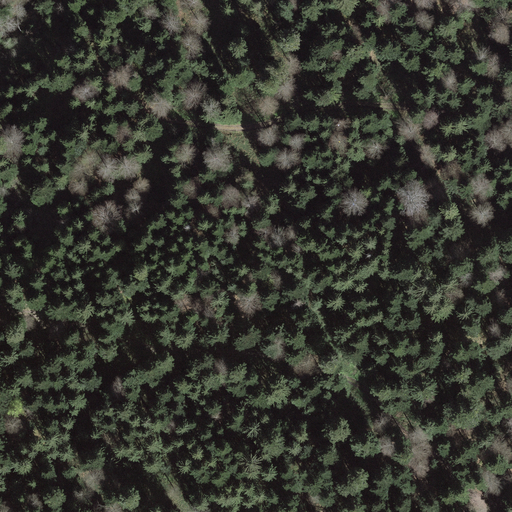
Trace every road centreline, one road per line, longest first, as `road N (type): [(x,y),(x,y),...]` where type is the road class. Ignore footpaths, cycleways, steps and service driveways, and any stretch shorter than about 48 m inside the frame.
road 1 (track): [(482,511),(463,483),(350,380),(162,353),(33,315),(0,316)]
road 2 (track): [(511,138),(427,112),(352,104),(247,128),(193,125),(160,115),(103,77),(0,128)]
road 3 (track): [(355,0),(364,43),(511,282)]
road 4 (track): [(511,315),(448,375),(350,380)]
